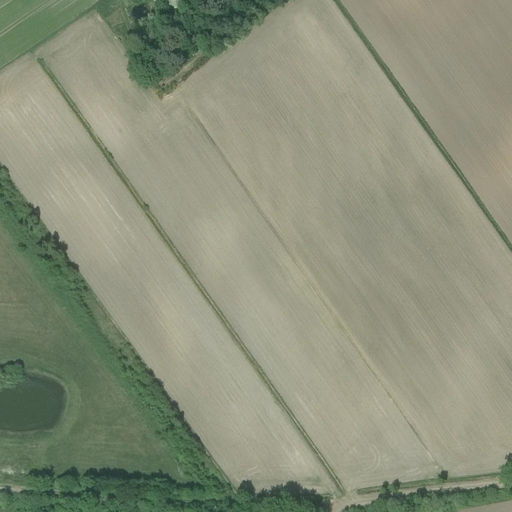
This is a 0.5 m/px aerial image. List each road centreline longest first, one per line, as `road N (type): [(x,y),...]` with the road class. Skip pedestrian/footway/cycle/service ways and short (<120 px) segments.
road 1 (track): [(331,505),(0,491)]
road 2 (track): [(511,482),(331,505)]
